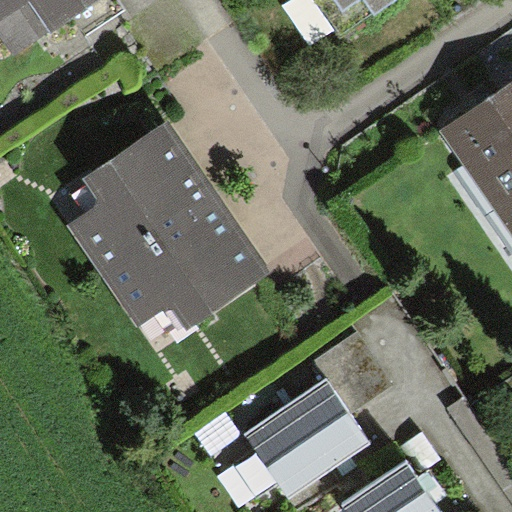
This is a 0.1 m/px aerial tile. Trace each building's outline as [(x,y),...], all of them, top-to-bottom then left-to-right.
[(0,0),(0,36),(14,58),(101,0),(0,0)] [(303,0),(327,37),(385,0),(303,0)] [(511,75),(440,125),(511,230),(511,75)] [(171,124),(59,200),(160,349),(274,275),(235,219),(212,187),(171,124)] [(395,382),(358,326),(296,367),(310,389),(325,379),(348,413),(395,382)] [(310,389),(245,430),(254,445),(231,459),(258,501),(281,486),(289,497),(369,446),(348,413),(325,379),(310,389)] [(438,511),(402,453),(336,496),(345,511),(342,511),(438,511)]
